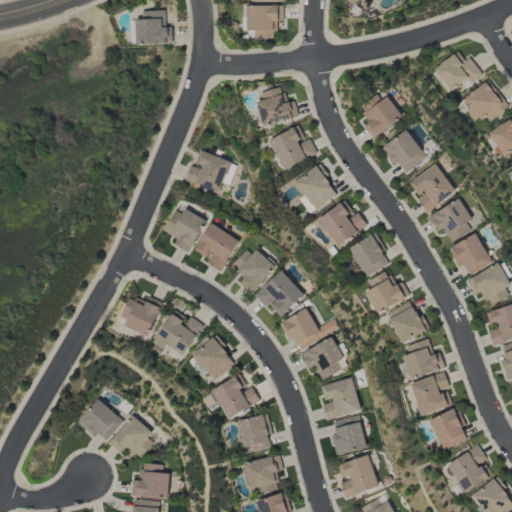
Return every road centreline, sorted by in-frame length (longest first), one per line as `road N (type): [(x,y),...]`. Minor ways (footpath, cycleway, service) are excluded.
road 1 (residential): [(202,0),(204,62),(131,255),(12,453),(0,488)]
road 2 (residential): [(511,446),(441,284),(331,123),(317,0)]
road 3 (residential): [(326,511),(294,394),(271,352),(216,298),(131,255)]
road 4 (residential): [(204,62),(268,64),(361,52),(444,32),(511,2)]
